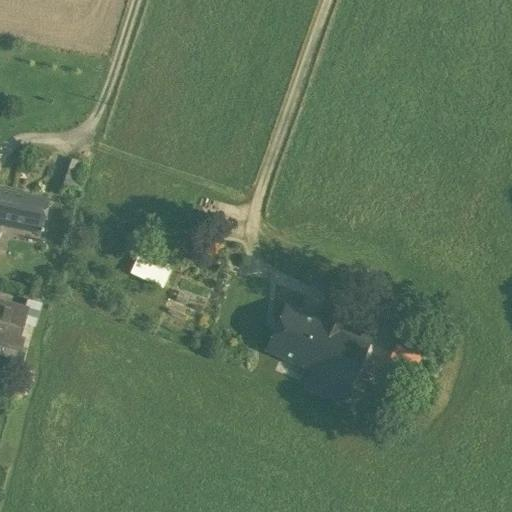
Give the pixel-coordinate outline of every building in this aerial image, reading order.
[(87,164),(74,160),(69,172),(83,177),(87,164)] [(83,177),(69,172),(63,193),(76,198),(83,177)] [(7,193),(0,191),(0,224),(41,233),(47,201),(7,193)] [(170,268),(141,255),(134,270),(163,283),(170,268)] [(337,315),(303,299),(298,310),(318,318),(332,325),(337,315)] [(27,309),(0,300),(0,338),(3,339),(2,340),(4,341),(6,333),(18,337),(27,309)] [(298,310),(288,305),(268,349),(298,362),(318,318),(298,310)] [(356,324),(337,315),(332,325),(352,334),(356,324)] [(318,318),(298,362),(313,369),(332,325),(318,318)] [(373,331),(356,324),(352,334),(368,341),(373,331)] [(352,334),(332,325),(313,369),(332,377),(341,359),(352,334)] [(368,341),(352,334),(341,359),(357,366),(368,341)] [(414,356),(397,349),(389,366),(406,374),(414,356)] [(357,366),(341,359),(332,377),(348,385),(357,366)] [(313,369),(298,362),(292,376),(342,399),(348,385),(332,377),(313,369)]
